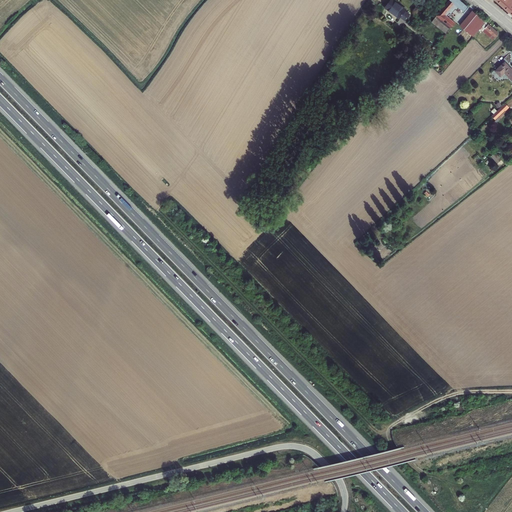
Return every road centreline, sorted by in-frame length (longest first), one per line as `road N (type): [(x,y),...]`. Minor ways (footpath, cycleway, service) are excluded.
road 1 (motorway): [(422,511),(0,78)]
road 2 (motorway): [(0,99),(402,511)]
road 3 (unclassified): [(12,511),(286,446),(308,449),(328,466),(344,489),(343,511)]
road 4 (track): [(159,211),(375,433),(388,434)]
road 5 (track): [(511,391),(451,394),(389,427),(390,441),(429,478)]
